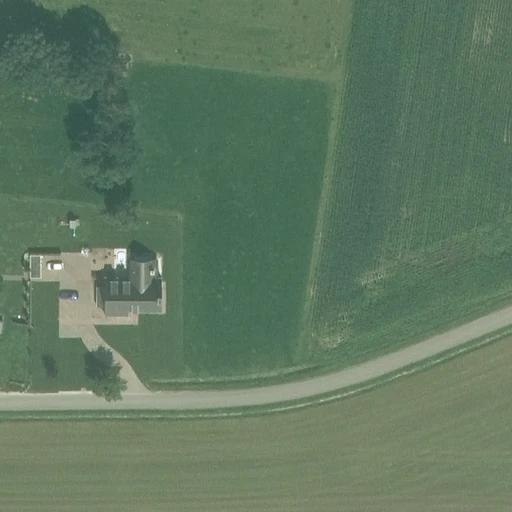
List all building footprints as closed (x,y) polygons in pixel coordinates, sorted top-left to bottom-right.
[(0,76),(0,113),(16,115),(17,110),(40,112),(41,107),(32,106),(33,101),(46,102),(48,83),(38,82),(38,80),(0,76)] [(42,167),(46,118),(0,113),(0,173),(43,177),(46,169),(42,167)] [(0,192),(80,202),(83,184),(0,173),(0,192)] [(41,268),(41,255),(30,255),(30,268),(41,268)] [(161,277),(155,277),(153,277),(153,271),(153,261),(155,261),(155,259),(150,259),(131,259),(131,277),(104,277),(104,287),(97,287),(97,306),(104,306),(104,315),(127,315),(127,310),(161,310),(161,277)]
